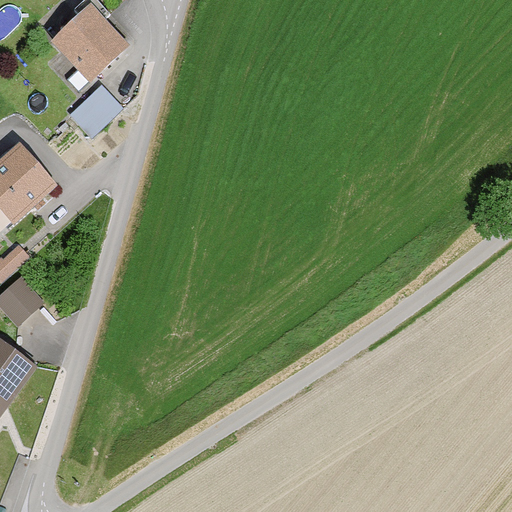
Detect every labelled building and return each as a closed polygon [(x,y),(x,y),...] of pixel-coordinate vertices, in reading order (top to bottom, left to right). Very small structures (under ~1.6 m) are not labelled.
[(129,51),(91,9),(50,45),(88,87),(129,51)] [(111,99),(99,88),(69,116),(91,139),(121,110),(111,99)] [(0,215),(11,228),(56,189),(21,149),(0,166),(0,215)] [(0,260),(0,283),(28,259),(23,254),(19,248),(2,263),(0,260)] [(24,280),(0,298),(0,310),(15,331),(30,320),(45,308),(24,280)] [(0,344),(0,421),(37,372),(0,344)]
